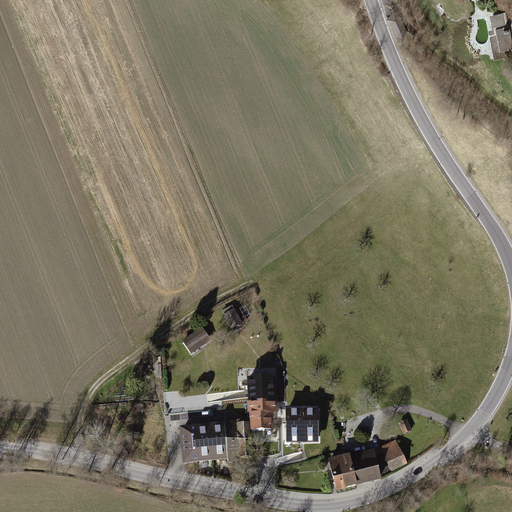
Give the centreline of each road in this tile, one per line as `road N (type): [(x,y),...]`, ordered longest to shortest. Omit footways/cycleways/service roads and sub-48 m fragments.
road 1 (tertiary): [(0,446),(274,501),(341,503),(391,487),(469,432),(490,407),(511,355)]
road 2 (tertiary): [(371,0),(434,140),(511,265)]
road 3 (track): [(264,275),(209,301),(104,377),(85,403),(73,458)]
